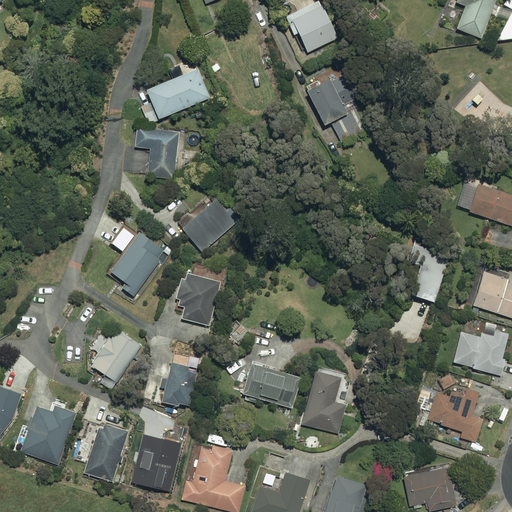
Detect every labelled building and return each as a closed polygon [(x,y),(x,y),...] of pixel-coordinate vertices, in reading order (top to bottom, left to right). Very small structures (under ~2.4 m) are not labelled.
[(459,29),(483,38),(498,0),(459,0),(459,2),(468,6),(459,29)] [(511,8),(511,16),(499,40),(511,38),(511,0),(508,0),(506,5),(511,8)] [(295,20),(310,52),(340,38),(324,5),(295,20)] [(148,90),(161,119),(211,97),(198,69),(148,90)] [(332,123),(342,142),(355,136),(357,139),(360,137),(358,134),(368,129),(357,108),(359,107),(356,99),(363,95),(351,72),(334,81),(333,79),(311,91),(328,125),(332,123)] [(179,132),(138,126),(135,146),(150,148),(147,175),(173,178),(179,132)] [(471,212),(511,225),(511,194),(480,185),(471,212)] [(203,251),(240,219),(230,208),(228,210),(217,198),(183,228),(203,251)] [(78,205),(81,216),(88,214),(86,203),(78,205)] [(165,249),(140,231),(109,274),(120,282),(118,284),(133,295),(160,259),(158,258),(165,249)] [(384,242),(389,248),(393,243),(388,238),(384,242)] [(413,296),(437,303),(451,255),(417,245),(412,263),(422,266),(413,296)] [(475,306),(511,317),(511,279),(486,271),(475,306)] [(209,326),(221,281),(188,272),(186,278),(182,277),(176,297),(180,298),(178,304),(185,306),(181,318),(209,326)] [(112,389),(141,344),(117,329),(112,337),(110,336),(97,355),(98,356),(92,366),(104,374),(100,381),(112,389)] [(475,369),(503,376),(507,360),(504,359),(510,334),(496,331),(495,336),(484,333),(483,337),(462,332),(455,363),(475,368),(475,369)] [(189,365),(172,361),(162,401),(178,405),(179,402),(190,405),(198,373),(188,370),(189,365)] [(243,393),(292,407),(302,377),(252,362),(243,393)] [(304,424),(340,434),(348,405),(337,402),(344,378),(319,371),(304,424)] [(462,437),(477,443),(484,420),(474,416),(481,393),(468,388),(466,396),(453,391),(452,397),(439,393),(429,420),(464,432),(462,437)] [(12,397),(5,393),(0,402),(0,411),(4,414),(12,397)] [(57,465),(77,412),(56,404),(54,410),(38,404),(20,451),(57,465)] [(221,420),(232,424),(235,417),(228,415),(231,406),(226,405),(221,420)] [(120,456),(128,430),(104,423),(103,427),(99,426),(84,473),(112,481),(118,462),(121,463),(123,457),(120,456)] [(183,500),(230,511),(240,511),(247,486),(227,480),(235,451),(215,446),(213,451),(203,448),(195,482),(188,481),(183,500)] [(428,503),(430,511),(458,506),(450,468),(406,477),(411,507),(428,503)] [(301,511),(312,481),(287,473),(281,492),(261,486),(252,511),(301,511)] [(360,511),(370,487),(340,476),(327,511),(360,511)]
